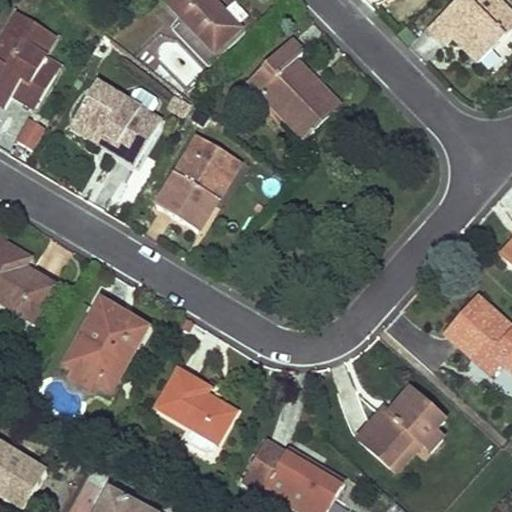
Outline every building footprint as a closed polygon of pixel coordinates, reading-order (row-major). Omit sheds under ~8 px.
[(169,0),(165,4),(216,56),(241,32),(220,11),(217,14),(210,8),(218,0),(169,0)] [(511,16),(495,0),(462,0),(429,33),(445,50),(453,41),(460,35),(470,45),(464,51),(479,67),(511,33),(511,16)] [(17,17),(0,45),(0,49),(10,55),(2,67),(0,66),(0,108),(6,112),(14,99),(22,84),(31,89),(28,96),(42,104),(62,72),(44,61),(56,40),(17,17)] [(460,35),(453,41),(464,51),(470,45),(460,35)] [(291,44),(250,85),(306,143),(341,111),(320,90),(313,98),(304,89),(312,81),(296,64),(303,57),(291,44)] [(10,55),(0,49),(0,66),(2,67),(10,55)] [(312,81),(304,89),(313,98),(320,90),(312,81)] [(22,84),(14,99),(37,112),(42,104),(28,96),(31,89),(22,84)] [(96,87),(75,123),(118,148),(114,156),(136,169),(161,126),(96,87)] [(34,153),(47,130),(29,120),(16,143),(34,153)] [(75,123),(71,131),(114,156),(118,148),(75,123)] [(199,141),(157,212),(200,237),(219,204),(209,198),(231,161),(199,141)] [(231,161),(209,198),(219,204),(240,167),(231,161)] [(1,245),(0,246),(0,304),(35,324),(55,290),(32,276),(30,279),(23,276),(31,262),(1,245)] [(511,249),(501,262),(506,265),(511,258),(511,249)] [(511,332),(477,301),(445,337),(482,370),(493,359),(504,368),(511,375),(511,332)] [(103,307),(99,314),(127,330),(131,323),(103,307)] [(99,314),(67,368),(77,375),(95,385),(112,395),(148,334),(131,323),(127,330),(99,314)] [(493,359),(482,370),(493,380),(504,368),(493,359)] [(77,375),(73,382),(91,392),(95,385),(77,375)] [(210,394),(179,376),(158,412),(195,434),(190,442),(191,448),(207,457),(213,455),(217,448),(218,449),(236,418),(212,404),(210,407),(204,403),(210,394)] [(386,415),(360,444),(391,472),(417,442),(423,447),(433,456),(444,444),(436,437),(447,426),(412,396),(392,420),(386,415)] [(417,442),(391,472),(397,477),(423,447),(417,442)] [(288,459),(267,447),(244,486),(265,499),(267,496),(294,511),(331,511),(347,487),(291,454),(288,459)] [(0,492),(7,497),(3,502),(20,511),(26,511),(48,477),(0,448),(0,492)] [(123,450),(118,457),(131,464),(135,457),(123,450)] [(143,511),(110,494),(100,511),(143,511)]
